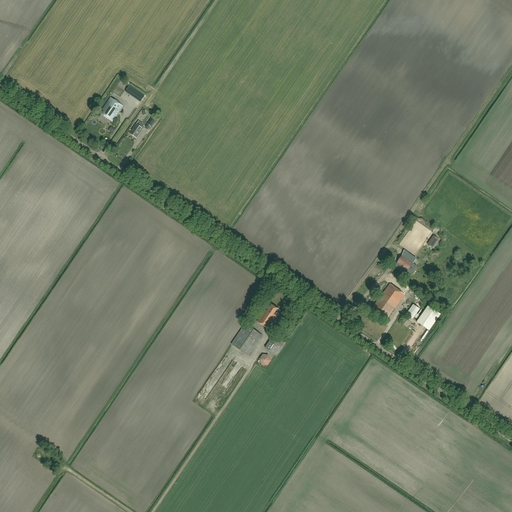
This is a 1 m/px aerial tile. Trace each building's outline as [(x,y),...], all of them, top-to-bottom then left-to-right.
[(119,93),(124,97),(129,91),(123,87),(119,93)] [(104,110),(101,114),(112,122),(123,107),(110,98),(103,109),(104,110)] [(153,117),(147,124),(150,127),(156,119),(153,117)] [(142,125),(141,127),(136,124),(130,133),(136,138),(143,129),(145,127),(142,125)] [(412,274),(417,266),(402,256),(395,267),(395,266),(394,267),(405,274),(408,271),(412,274)] [(390,285),(373,309),(387,319),(404,295),(390,285)] [(416,298),(413,303),(420,306),(423,302),(416,298)] [(264,311),(257,322),(268,330),(277,318),(276,317),(278,314),(277,313),(279,310),(271,305),(267,311),(264,311)] [(413,306),(406,316),(413,321),(420,310),(413,306)] [(428,306),(417,322),(429,331),(440,315),(428,306)] [(263,336),(245,324),(231,344),(249,356),(263,336)] [(276,332),(265,348),(276,356),(287,340),(276,332)] [(268,366),(271,361),(269,355),(263,355),(259,360),(261,365),(268,366)] [(58,471),(61,466),(52,459),(49,464),(58,471)]
